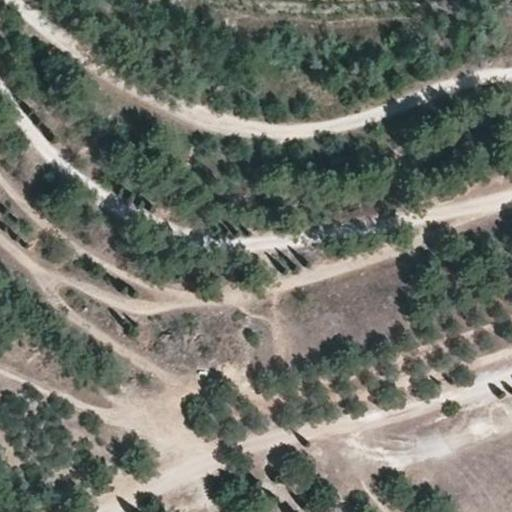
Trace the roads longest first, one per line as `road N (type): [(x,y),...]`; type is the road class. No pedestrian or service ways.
road 1 (track): [(0,90),(71,168),(155,230),(244,246),(511,200)]
road 2 (track): [(511,375),(363,426),(206,455),(115,511)]
